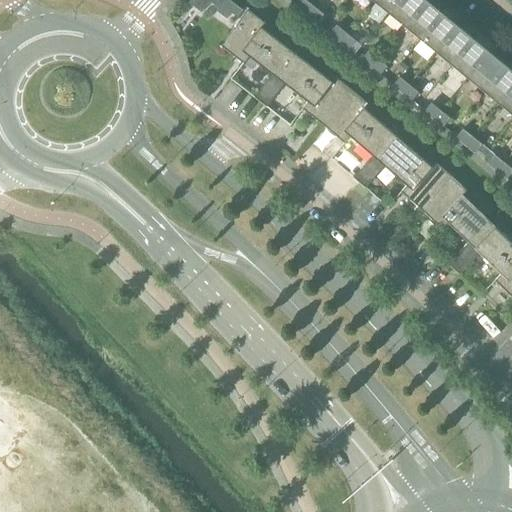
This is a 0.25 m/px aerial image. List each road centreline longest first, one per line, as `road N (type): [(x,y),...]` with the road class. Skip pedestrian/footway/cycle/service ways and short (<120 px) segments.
road 1 (secondary): [(511,480),(462,409),(201,156)]
road 2 (residential): [(511,390),(397,274),(242,140),(201,156)]
road 3 (secondary): [(165,239),(417,511)]
road 4 (secondary): [(9,164),(39,180),(87,186),(165,239)]
